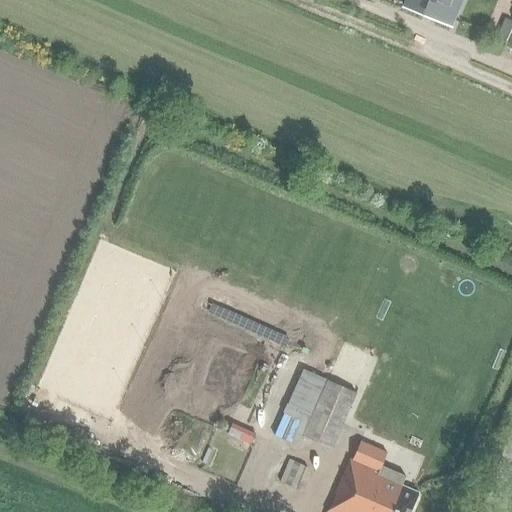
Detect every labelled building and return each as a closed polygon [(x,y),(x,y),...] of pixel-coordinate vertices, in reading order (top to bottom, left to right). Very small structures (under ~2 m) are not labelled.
[(405,0),(403,6),(450,25),(460,0),(405,0)] [(356,393),(324,379),(301,436),(331,449),(356,393)] [(239,440),(249,445),(254,434),(244,429),(239,440)] [(342,475),(326,511),(408,511),(417,493),(400,486),(404,476),(380,466),(385,453),(359,442),(345,476),(342,475)] [(290,458),(283,480),(298,486),(306,464),(290,458)] [(392,470),(400,473),(405,463),(396,459),(392,470)]
